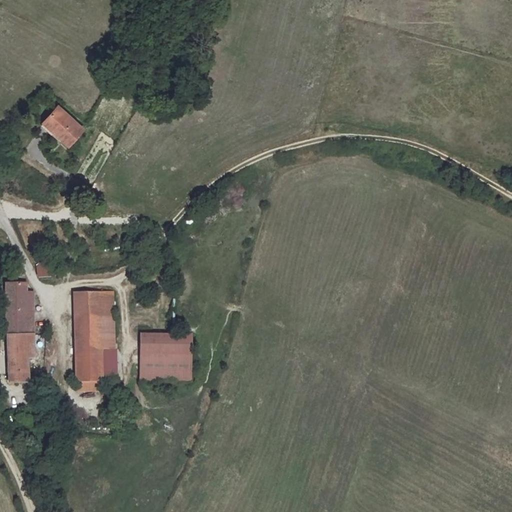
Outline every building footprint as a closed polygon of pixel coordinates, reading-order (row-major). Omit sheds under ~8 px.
[(60,101),(42,121),(53,130),(57,127),(72,142),(87,125),(60,101)] [(4,285),(6,336),(34,335),(33,293),(27,293),(26,284),(4,285)] [(101,390),(101,382),(99,321),(115,321),(114,292),(72,293),(75,391),(101,390)] [(99,321),(101,382),(117,381),(115,321),(99,321)] [(34,335),(6,336),(8,384),(28,383),(27,360),(35,359),(34,335)] [(193,337),(143,337),(143,357),(193,357),(193,337)] [(193,357),(143,357),(143,383),(193,382),(193,357)]
